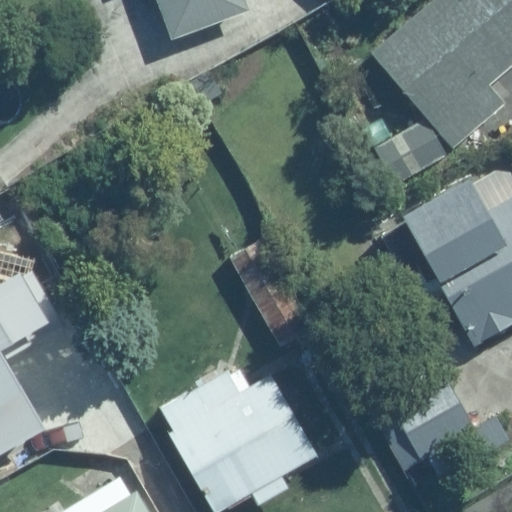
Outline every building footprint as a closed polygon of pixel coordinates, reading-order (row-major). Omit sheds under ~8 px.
[(153,0),(173,47),(250,15),(244,0),(153,0)] [(511,0),(438,0),(369,53),(444,150),(503,104),(485,82),(511,61),(511,0)] [(511,173),(508,165),(468,187),(407,218),(474,349),(511,329),(511,173)] [(35,362),(94,463),(146,433),(87,331),(35,362)] [(173,436),(167,439),(212,511),(224,511),(248,497),(257,511),(262,511),(292,494),(283,480),(323,455),(271,373),(246,389),(230,364),(157,410),(173,436)] [(148,511),(128,477),(65,511),(148,511)]
